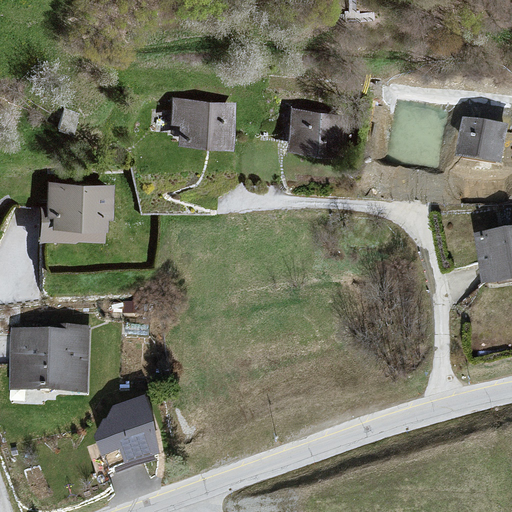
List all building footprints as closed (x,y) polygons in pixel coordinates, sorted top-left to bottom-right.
[(236,101),(173,99),(183,144),(238,149),(236,101)] [(351,114),(305,109),(301,147),(353,155),(351,114)] [(511,152),(511,130),(468,123),(462,163),(508,172),(511,152)] [(114,185),(47,184),(47,244),(113,245),(114,185)] [(511,233),(479,241),(488,294),(511,290),(511,233)] [(11,336),(11,392),(92,398),(93,337),(11,336)] [(126,464),(164,454),(150,396),(111,406),(116,424),(96,429),(103,457),(124,452),(126,464)]
